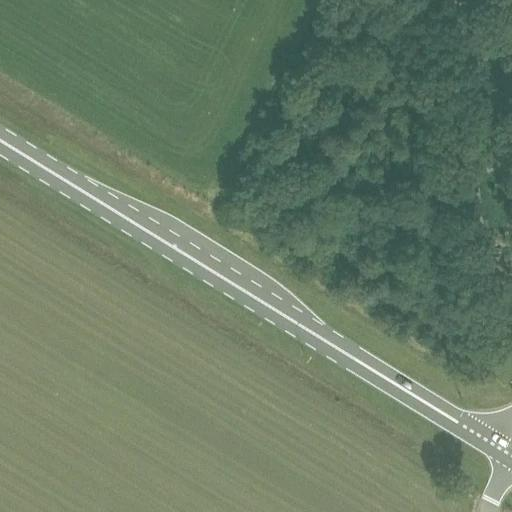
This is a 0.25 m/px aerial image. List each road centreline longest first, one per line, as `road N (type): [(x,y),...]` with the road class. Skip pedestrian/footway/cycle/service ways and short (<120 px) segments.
road 1 (primary): [(511,457),(0,140)]
road 2 (unclassified): [(511,166),(460,0)]
